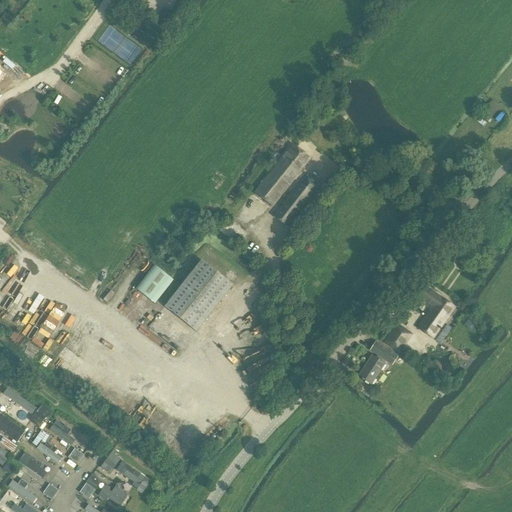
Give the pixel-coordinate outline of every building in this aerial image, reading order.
[(153,24),(147,31),(159,40),(175,18),(164,10),(153,24)] [(493,100),(480,116),(488,122),(501,106),(493,100)] [(293,145),(254,193),(272,207),(310,158),(293,145)] [(274,217),(286,227),(319,184),(307,175),(274,217)] [(164,308),(196,332),(233,285),(201,261),(164,308)] [(154,266),(135,290),(154,305),(173,280),(154,266)] [(439,297),(424,287),(417,297),(432,307),(417,328),(433,339),(455,307),(439,297)] [(397,325),(385,343),(399,353),(412,335),(397,325)] [(376,342),(370,351),(377,356),(376,358),(372,356),(358,376),(362,379),(361,380),(363,381),(364,380),(371,385),(386,362),(392,365),(397,356),(376,342)] [(8,390),(4,396),(31,415),(36,409),(8,390)] [(30,421),(38,427),(50,412),(41,405),(30,421)] [(1,415),(0,416),(0,430),(17,443),(25,432),(1,415)] [(56,421),(54,424),(61,429),(63,426),(56,421)] [(54,426),(51,431),(71,446),(75,441),(69,436),(72,432),(65,427),(61,431),(54,426)] [(0,442),(0,444),(12,453),(17,447),(3,438),(0,442)] [(42,445),(39,450),(59,464),(62,459),(56,454),(59,450),(48,442),(45,447),(42,445)] [(75,449),(71,453),(80,460),(84,455),(75,449)] [(25,453),(19,462),(43,480),(47,474),(40,469),(42,466),(25,453)] [(80,460),(71,453),(68,458),(77,465),(80,460)] [(101,468),(109,474),(120,459),(111,453),(101,468)] [(7,463),(2,469),(11,475),(15,470),(7,463)] [(127,465),(120,475),(134,484),(132,488),(142,495),(151,482),(127,465)] [(13,481),(9,488),(33,505),(38,499),(26,490),(29,486),(21,480),(18,485),(13,481)] [(89,480),(86,484),(95,490),(98,486),(89,480)] [(50,484),(46,489),(55,495),(58,491),(50,484)] [(86,484),(83,488),(92,495),(95,490),(86,484)] [(105,485),(100,493),(119,508),(128,496),(116,488),(112,493),(108,491),(110,489),(105,485)] [(92,495),(83,488),(79,493),(88,499),(92,495)] [(55,495),(46,489),(43,494),(52,500),(55,495)]
